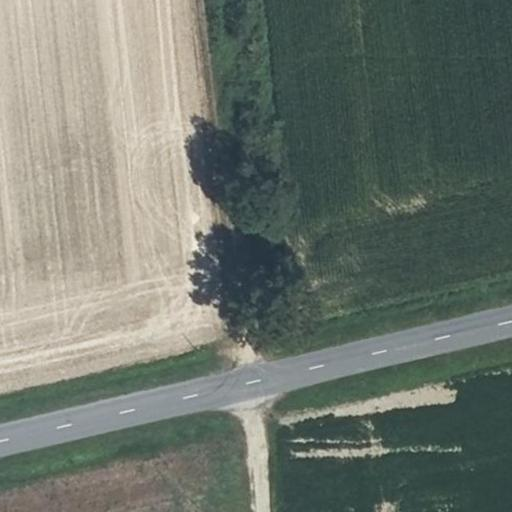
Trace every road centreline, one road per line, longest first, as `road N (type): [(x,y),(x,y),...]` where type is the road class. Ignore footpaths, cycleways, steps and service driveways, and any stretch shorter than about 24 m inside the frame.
road 1 (secondary): [(0,448),(511,327)]
road 2 (track): [(217,0),(255,387)]
road 3 (track): [(266,511),(255,387)]
